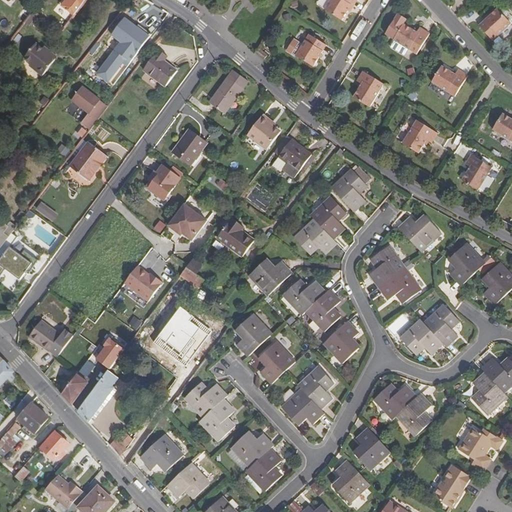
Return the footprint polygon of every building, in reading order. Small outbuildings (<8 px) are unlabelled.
[(61,33),(86,0),(67,0),(49,24),(61,33)] [(331,0),(325,11),(342,22),(355,0),(331,0)] [(511,26),(498,11),(480,27),(493,42),(511,26)] [(420,29),(416,34),(403,25),(406,21),(398,15),(385,35),(394,41),(416,56),(429,36),(420,29)] [(135,55),(148,38),(124,20),(111,37),(129,50),(134,54),(135,55)] [(326,46),(308,35),(295,57),(312,68),(326,46)] [(135,55),(136,55),(136,56),(149,39),(148,38),(135,55)] [(44,51),(36,44),(25,59),(33,66),(31,68),(43,77),(57,58),(46,49),(44,51)] [(263,61),(268,54),(259,48),(254,54),(263,61)] [(167,57),(158,50),(143,71),(166,87),(177,72),(164,62),(167,57)] [(102,73),(110,79),(122,65),(114,59),(102,73)] [(454,76),(441,68),(431,84),(454,98),(467,78),(457,71),(454,76)] [(382,86),(362,74),(355,84),(360,87),(352,100),(368,109),(382,86)] [(243,90),(228,79),(210,103),(225,114),(243,90)] [(100,119),(108,107),(84,88),(73,101),(89,114),(81,124),(90,131),(100,119)] [(511,120),(502,115),(492,130),(511,142),(511,120)] [(249,137),(267,151),(268,152),(282,134),(275,129),(269,124),(271,123),(264,117),(249,136),(249,137)] [(438,134),(417,121),(403,144),(419,154),(427,141),(432,144),(438,134)] [(207,143),(190,131),(173,154),(190,166),(207,143)] [(278,158),(292,140),(287,137),(274,154),(278,158)] [(312,156),(292,140),(278,158),(286,164),(282,170),(293,179),(305,165),(312,156)] [(106,156),(89,143),(71,167),(89,182),(96,173),(94,171),(106,156)] [(341,150),(336,156),(342,160),(346,154),(341,150)] [(312,156),(305,165),(307,167),(315,158),(312,156)] [(493,169),(473,156),(467,165),(471,168),(463,181),(480,191),(493,169)] [(286,164),(278,158),(272,165),(280,172),(282,170),(286,164)] [(180,179),(163,167),(156,176),(158,177),(149,189),(165,200),(180,179)] [(354,213),(366,203),(360,195),(368,187),(366,184),(370,180),(359,168),(354,172),(352,170),(332,189),(354,213)] [(315,220),(333,240),(345,229),(338,222),(346,214),(331,198),(311,216),(315,220)] [(42,202),(37,211),(56,222),(61,214),(42,202)] [(183,235),(192,242),(193,241),(193,238),(199,229),(202,229),(207,223),(185,205),(168,227),(177,234),(179,232),(183,235)] [(21,222),(26,216),(21,212),(16,218),(21,222)] [(419,226),(428,218),(424,215),(416,223),(419,226)] [(245,228),(232,218),(217,238),(242,258),(255,241),(242,231),(245,228)] [(419,226),(416,223),(411,218),(399,229),(421,253),(441,234),(428,218),(419,226)] [(160,220),(155,229),(162,234),(168,224),(160,220)] [(337,244),(333,240),(315,220),(295,239),(310,255),(318,248),(325,255),(337,244)] [(0,249),(0,250),(17,228),(11,224),(8,227),(0,221),(0,249)] [(461,287),(486,264),(466,243),(450,258),(459,267),(456,270),(450,275),(461,287)] [(33,263),(11,246),(0,260),(0,266),(19,281),(33,263)] [(379,288),(405,269),(389,246),(371,259),(378,269),(370,275),(379,288)] [(161,276),(165,268),(145,258),(141,266),(161,276)] [(459,267),(450,258),(448,261),(456,270),(459,267)] [(273,270),(276,267),(268,259),(265,261),(273,270)] [(187,270),(205,282),(210,274),(194,261),(188,269),(187,270)] [(268,296),(292,274),(281,263),(276,267),(273,270),(265,261),(249,276),(268,296)] [(495,306),(511,289),(511,276),(500,263),(483,279),(491,287),(489,289),(483,294),(495,306)] [(150,276),(138,267),(125,285),(149,303),(164,283),(155,277),(154,279),(150,276)] [(421,291),(405,269),(379,288),(388,301),(396,295),(403,304),(421,291)] [(205,282),(187,270),(182,277),(199,289),(205,282)] [(491,287),(483,279),(481,281),(489,289),(491,287)] [(306,313),(327,293),(315,281),(308,288),(300,280),(283,295),(302,316),(306,313)] [(327,293),(306,313),(324,333),(340,318),(333,309),(341,302),(330,290),(327,293)] [(443,345),(447,348),(459,337),(452,329),(459,322),(444,306),(423,324),(443,345)] [(248,357),(272,335),(254,314),(238,329),(246,338),(243,341),(238,345),(248,357)] [(443,345),(423,324),(420,320),(400,339),(416,355),(424,347),(432,355),(443,345)] [(351,341),(354,338),(359,333),(348,321),(324,344),(343,364),(358,350),(351,341)] [(44,348),(43,349),(49,354),(61,338),(42,323),(30,338),(39,346),(40,344),(44,348)] [(246,338),(238,329),(235,332),(243,341),(246,338)] [(121,345),(127,349),(135,338),(129,333),(121,345)] [(361,347),(354,338),(351,341),(358,350),(361,347)] [(111,358),(121,345),(113,339),(103,352),(111,358)] [(285,372),(296,363),(277,342),(261,357),(269,365),(266,368),(261,373),(272,385),(285,372)] [(116,362),(127,349),(121,345),(111,358),(116,362)] [(107,374),(116,362),(111,358),(103,352),(98,348),(86,363),(89,365),(93,363),(107,374)] [(0,386),(1,387),(15,373),(0,356),(0,386)] [(269,365),(261,357),(259,360),(266,368),(269,365)] [(485,373),(504,394),(511,386),(511,361),(509,359),(501,366),(493,359),(482,370),(485,373)] [(302,390),(321,410),(332,399),(326,392),(334,384),(319,367),(298,386),(302,390)] [(110,371),(107,374),(78,412),(89,424),(115,388),(113,386),(119,378),(110,371)] [(89,379),(80,372),(62,394),(72,405),(89,383),(87,382),(89,379)] [(504,394),(485,373),(474,384),(480,392),(472,400),(487,416),(507,398),(507,397),(504,394)] [(204,420),(225,400),(228,397),(217,385),(209,392),(201,384),(185,399),(204,420)] [(397,417),(417,398),(407,386),(398,393),(390,385),(374,400),(393,420),(397,417)] [(321,410),(302,390),(282,408),(296,424),(305,416),(307,418),(313,425),(324,414),(321,410)] [(417,398),(397,417),(415,437),(432,422),(424,413),(432,406),(421,394),(417,398)] [(204,420),(201,423),(219,442),(235,428),(227,419),(235,412),(225,400),(204,420)] [(35,433),(49,418),(33,404),(19,419),(35,433)] [(299,426),(307,418),(305,416),(296,424),(299,426)] [(18,441),(13,437),(21,428),(16,423),(0,440),(0,454),(5,459),(18,441)] [(391,453),(376,436),(369,429),(357,440),(362,445),(364,447),(356,456),(370,472),(391,453)] [(489,446),(491,447),(497,451),(503,443),(484,431),(481,435),(473,429),(459,451),(475,461),(472,465),(483,473),(491,461),(484,457),(489,450),(487,448),(489,446)] [(255,442),(258,440),(250,431),(248,433),(255,442)] [(70,445),(56,432),(41,449),(56,461),(59,457),(62,460),(66,455),(64,452),(70,445)] [(250,469),(271,450),(274,447),(263,435),(258,440),(255,442),(248,433),(231,449),(250,469)] [(160,463),(168,471),(184,456),(165,436),(141,458),(152,470),(158,465),(160,463)] [(126,447),(118,438),(111,445),(119,454),(126,447)] [(353,453),(356,456),(364,447),(362,445),(353,453)] [(250,469),(246,473),(265,493),(282,478),(274,469),(282,462),(271,450),(250,469)] [(350,505),(370,487),(348,462),(336,472),(340,478),(343,481),(335,488),(350,505)] [(166,473),(168,471),(160,463),(158,465),(166,473)] [(210,484),(191,464),(167,487),(178,498),(186,491),(194,499),(210,484)] [(20,481),(29,470),(24,467),(15,477),(20,481)] [(462,491),(464,492),(473,479),(453,467),(435,497),(454,509),(461,497),(458,496),(462,491)] [(72,489),(58,476),(46,490),(69,510),(82,494),(74,486),(72,489)] [(332,485),(335,488),(343,481),(340,478),(332,485)] [(83,511),(105,511),(115,502),(98,487),(90,497),(79,508),(80,509),(83,511)] [(79,508),(90,497),(84,492),(82,494),(69,510),(67,511),(76,511),(80,509),(79,508)] [(206,511),(236,511),(222,497),(206,511)] [(330,511),(326,507),(320,511),(315,511),(310,507),(303,511),(294,502),(288,508),(292,511),(330,511)] [(406,511),(390,502),(383,511),(406,511)]
